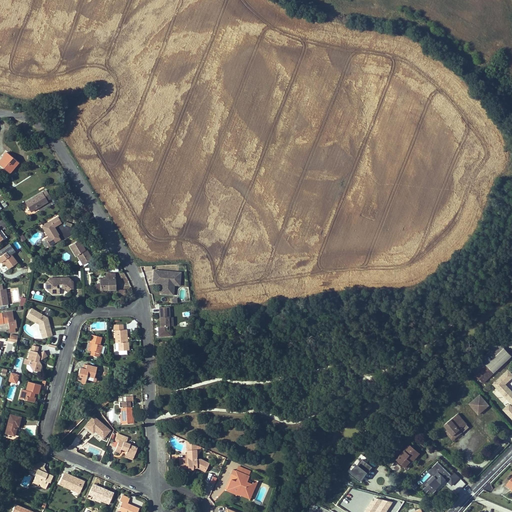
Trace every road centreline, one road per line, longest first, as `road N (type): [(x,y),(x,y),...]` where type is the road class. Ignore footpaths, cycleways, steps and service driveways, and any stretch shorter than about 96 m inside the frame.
road 1 (residential): [(144,308),(97,310),(75,321),(47,437),(62,452),(154,492)]
road 2 (residential): [(144,308),(136,277),(55,138),(33,120),(0,114)]
road 3 (residential): [(153,478),(144,308)]
